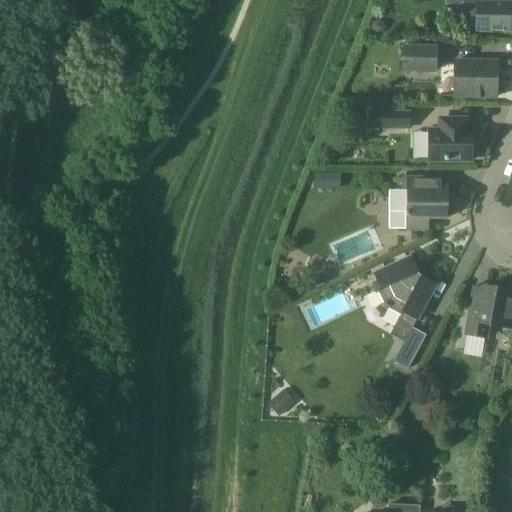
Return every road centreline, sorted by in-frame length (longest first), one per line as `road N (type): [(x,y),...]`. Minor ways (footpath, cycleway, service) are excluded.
road 1 (unclassified): [(49,511),(0,362)]
road 2 (residential): [(511,259),(483,240),(479,219),(511,128)]
